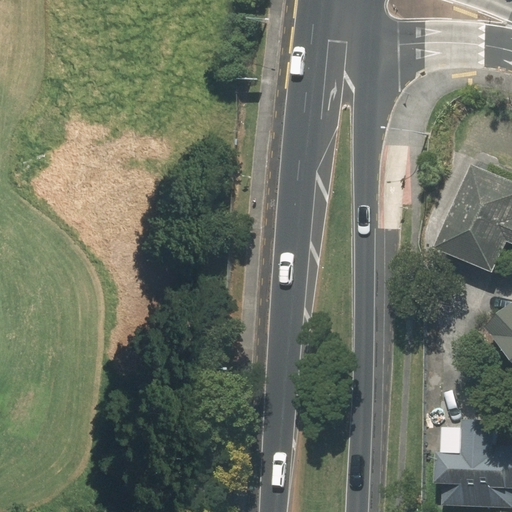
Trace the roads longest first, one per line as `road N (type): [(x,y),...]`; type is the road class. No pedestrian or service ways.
road 1 (primary): [(271,511),(312,29)]
road 2 (primary): [(374,36),(358,511)]
road 3 (tertiary): [(511,39),(374,36)]
